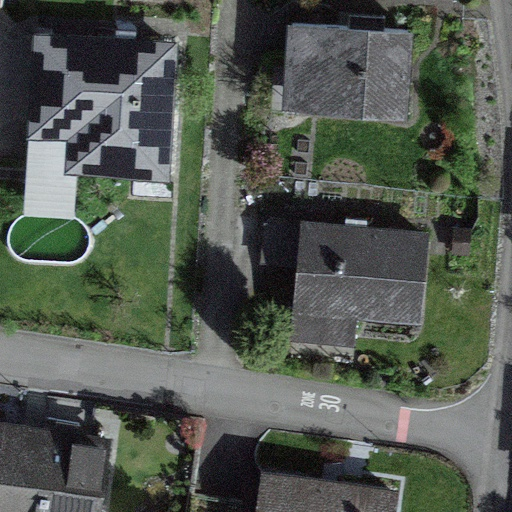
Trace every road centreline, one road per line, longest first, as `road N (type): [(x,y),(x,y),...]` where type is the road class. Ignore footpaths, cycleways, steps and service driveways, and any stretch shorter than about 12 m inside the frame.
road 1 (residential): [(0,356),(501,440)]
road 2 (unknown): [(232,395),(230,47)]
road 3 (residential): [(501,440),(511,320)]
